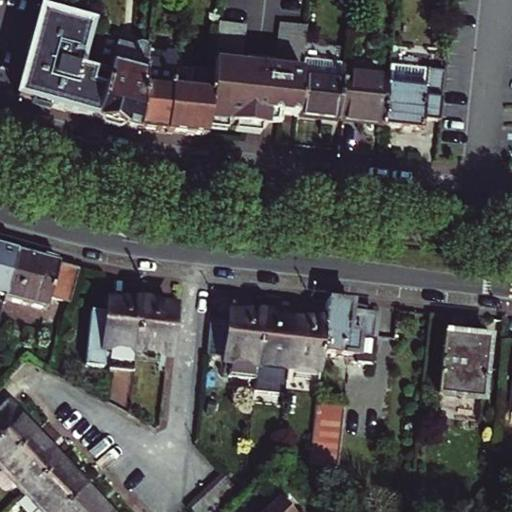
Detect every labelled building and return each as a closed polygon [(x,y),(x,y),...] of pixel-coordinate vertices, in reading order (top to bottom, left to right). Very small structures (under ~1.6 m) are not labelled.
[(40,13),(17,97),(101,120),(118,46),(116,45),(116,40),(86,31),(87,26),(40,13)] [(216,21),(213,48),(241,51),(244,24),(216,21)] [(281,24),(278,50),(304,53),(307,26),(281,24)] [(132,50),(118,46),(101,120),(138,130),(147,50),(147,48),(143,48),(142,46),(141,44),(138,44),(136,44),(134,46),(132,50)] [(138,130),(164,133),(171,73),(173,53),(147,50),(138,130)] [(210,78),(205,121),(225,123),(233,124),(257,127),(264,128),(264,124),(266,112),(282,114),(298,116),(302,71),(212,61),(210,78)] [(302,71),(298,116),(338,120),(344,67),(344,65),(303,61),(302,71)] [(438,123),(444,73),(429,71),(429,70),(389,66),(388,77),(382,125),(420,129),(421,121),(438,123)] [(364,69),(344,67),(338,120),(382,125),(388,77),(364,74),(364,69)] [(171,73),(164,133),(204,137),(205,129),(205,121),(210,78),(171,73)] [(266,112),(264,124),(281,123),(282,114),(266,112)] [(205,121),(205,129),(224,131),(225,123),(205,121)] [(256,135),(257,127),(233,124),(232,132),(256,135)] [(0,312),(4,299),(16,252),(0,247),(0,312)] [(78,269),(16,252),(4,299),(45,310),(48,299),(69,304),(78,269)] [(134,350),(138,302),(106,299),(101,346),(111,347),(108,369),(131,372),(134,350)] [(134,350),(167,353),(171,306),(138,302),(134,350)] [(323,322),(318,364),(354,368),(353,374),(370,375),(374,346),(371,346),(373,327),(339,323),(341,304),(325,302),(323,322)] [(224,359),(257,362),(262,316),(229,312),(228,324),(224,359)] [(257,362),(286,366),(291,319),(262,316),(257,362)] [(318,364),(323,322),(291,319),(286,366),(318,369),(318,364)] [(205,357),(224,359),(228,324),(208,322),(205,357)] [(488,339),(443,335),(435,407),(480,411),(488,339)] [(0,468),(34,437),(8,408),(0,415),(0,468)] [(341,419),(313,416),(306,477),(333,480),(341,419)] [(0,472),(24,497),(60,464),(34,437),(0,468),(0,472)] [(37,511),(62,511),(86,490),(68,473),(60,464),(24,497),(37,511)] [(62,511),(106,511),(86,490),(62,511)]
